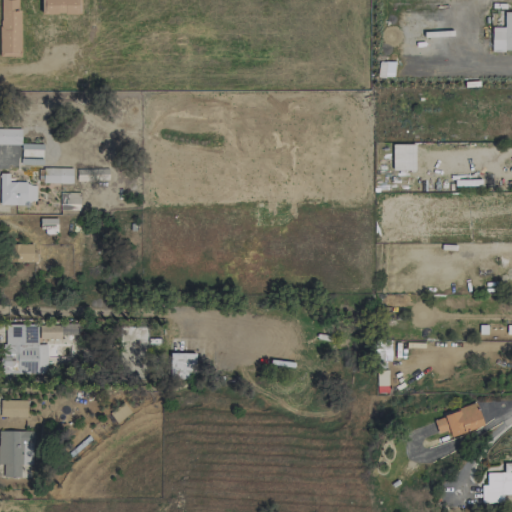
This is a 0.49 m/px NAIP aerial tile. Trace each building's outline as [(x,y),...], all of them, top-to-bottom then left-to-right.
[(20,0),(15,0),(0,0),(0,55),(19,56),(20,0)] [(78,0),(40,0),(40,14),(79,14),(78,0)] [(511,12),(503,12),(504,27),(491,27),(491,51),(511,50),(511,12)] [(0,144),(20,145),(21,129),(0,128),(0,144)] [(414,145),(391,145),(392,170),(414,170),(414,145)] [(72,168),(43,167),(42,183),(71,183),(72,168)] [(35,183),(8,183),(8,174),(0,173),(0,204),(35,204),(35,183)] [(79,193),(60,192),(60,210),(79,210),(79,193)] [(32,244),(9,244),(9,262),(32,262),(32,244)] [(46,344),(38,344),(37,324),(2,324),(2,374),(46,374),(46,344)] [(78,337),(77,324),(38,325),(39,338),(78,337)] [(169,378),(194,378),(194,353),(169,353),(169,378)] [(0,417),(27,417),(27,400),(0,399),(0,417)] [(482,426),(475,404),(432,418),(437,433),(447,430),(450,437),(482,426)] [(2,477),(20,477),(20,465),(31,466),(32,431),(0,430),(0,463),(3,464),(2,477)] [(481,503),(503,503),(503,494),(511,493),(511,461),(502,462),(502,473),(485,473),(486,485),(481,485),(481,503)]
